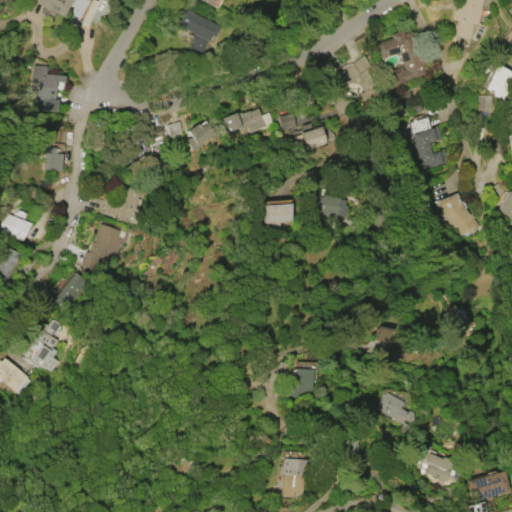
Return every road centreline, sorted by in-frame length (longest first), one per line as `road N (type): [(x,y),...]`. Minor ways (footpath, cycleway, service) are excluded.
road 1 (residential): [(141,0),(75,135),(58,241),(0,320)]
road 2 (residential): [(388,0),(283,63),(174,108),(148,109),(96,85)]
road 3 (residential): [(414,0),(485,190)]
